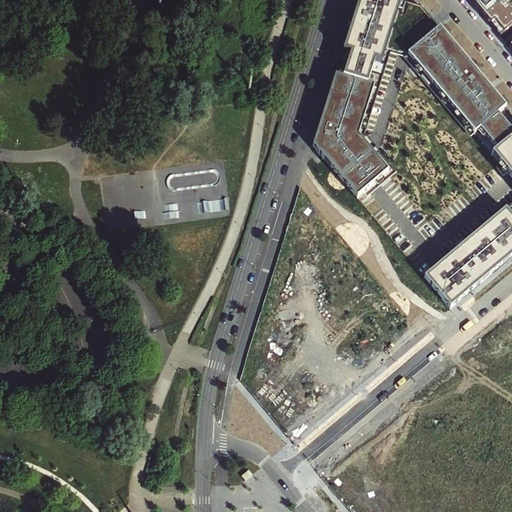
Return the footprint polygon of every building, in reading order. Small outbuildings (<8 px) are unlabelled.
[(401,1),(396,0),(359,0),(313,148),(357,201),(374,187),(389,174),(367,148),(359,139),(385,52),(401,1)] [(511,0),(468,0),(500,38),(511,28),(511,0)] [(406,58),(408,57),(439,30),(433,23),(429,17),(418,26),(410,17),(421,8),(401,1),(385,52),(404,58),(406,58)] [(410,17),(418,26),(429,17),(421,8),(410,17)] [(511,205),(424,280),(450,310),(511,257),(511,117),(439,30),(408,57),(474,136),(479,132),(497,152),(492,156),(511,180),(511,205)] [(414,341),(436,320),(426,309),(403,329),(414,341)] [(397,333),(362,367),(372,377),(407,344),(397,333)]
